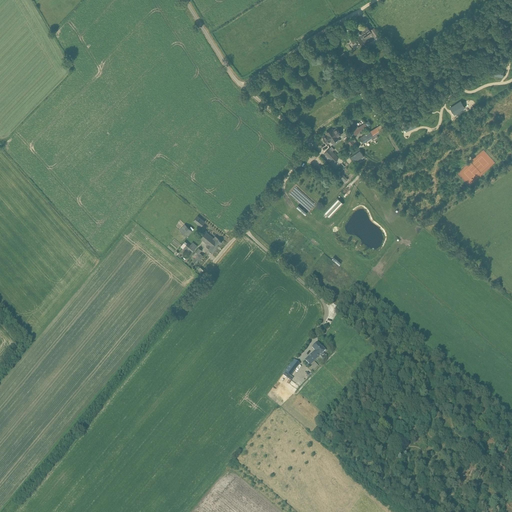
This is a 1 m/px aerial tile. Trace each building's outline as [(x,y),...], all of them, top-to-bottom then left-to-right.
[(362,34),(359,36),(362,40),(364,43),(365,45),(372,41),(376,38),(379,43),(384,49),(387,47),(383,41),(379,36),(374,28),(370,31),(367,26),(360,31),(362,34)] [(356,42),(359,46),(364,43),(359,36),(351,41),(353,44),(356,42)] [(491,68),(490,74),(502,77),(503,71),(491,68)] [(461,101),(450,108),(454,114),(465,108),(461,101)] [(414,120),(403,125),(406,132),(417,127),(414,120)] [(358,128),(353,132),(355,135),(365,128),(368,127),(365,123),(360,127),(358,128)] [(362,140),(360,142),(361,144),(363,143),(364,143),(374,136),(386,128),(383,123),(370,130),(371,132),(361,138),(362,140)] [(324,137),(323,137),(327,144),(328,143),(331,141),(333,144),(340,140),(338,137),(342,135),(337,128),(324,137)] [(353,139),(348,143),(352,149),(354,148),(357,146),(353,139)] [(330,148),(324,153),(333,163),(339,158),(332,151),(334,150),(332,147),(330,149),(330,148)] [(360,149),(350,156),(354,163),(360,159),(365,156),(360,149)] [(339,177),(344,183),(348,179),(342,174),(339,177)] [(194,221),(201,227),(205,222),(198,216),(194,221)] [(179,230),(187,237),(194,229),(191,226),(189,228),(185,224),(179,230)] [(206,232),(201,239),(208,245),(206,247),(209,249),(209,250),(212,253),(222,242),(215,236),(213,238),(206,232)] [(191,254),(193,251),(197,246),(193,242),(190,245),(185,241),(181,246),(190,255),(191,254)] [(195,252),(192,256),(195,258),(193,260),(197,263),(204,255),(200,253),(202,250),(199,247),(195,252)] [(337,284),(335,285),(341,292),(343,290),(337,284)] [(326,350),(318,342),(312,347),(315,350),(305,360),(310,365),(326,350)] [(284,374),(283,375),(289,380),(291,381),(293,377),(291,376),(300,364),(295,361),(293,359),(284,372),(285,373),(284,374)]
